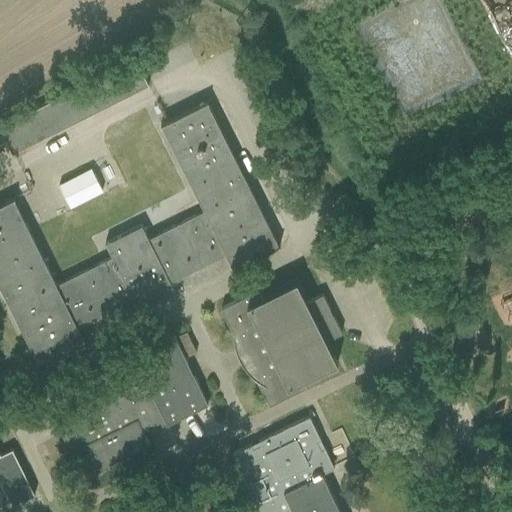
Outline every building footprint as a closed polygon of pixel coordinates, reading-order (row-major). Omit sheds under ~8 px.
[(511,0),(479,0),(490,20),(511,8),(511,0)] [(0,125),(0,126),(13,152),(149,84),(136,57),(0,125)] [(0,203),(0,285),(39,364),(86,341),(79,325),(134,298),(135,301),(172,283),(170,280),(225,252),(233,268),(280,244),(208,99),(161,123),(204,211),(147,239),(140,224),(103,242),(111,257),(58,284),(14,196),(0,203)] [(113,161),(97,169),(108,192),(124,184),(113,161)] [(90,167),(59,184),(70,206),(102,190),(90,167)] [(357,242),(352,245),(357,256),(363,253),(357,242)] [(257,379),(269,404),(307,385),(303,378),(338,361),(327,339),(342,331),(322,293),(308,300),(297,278),(263,295),(259,288),(221,307),(234,332),(234,341),(236,350),(239,358),(244,366),(250,373),(257,379)] [(197,351),(187,331),(177,335),(187,356),(197,351)] [(86,447),(97,469),(150,443),(143,429),(164,418),(167,423),(208,403),(174,333),(133,354),(146,380),(135,385),(133,379),(54,418),(71,454),(86,447)] [(341,511),(322,472),(334,466),(309,415),(232,452),(260,511),(341,511)] [(0,510),(35,493),(13,448),(1,453),(0,451),(0,510)]
